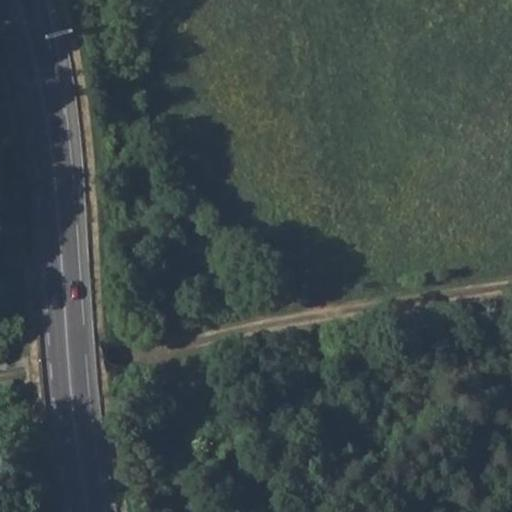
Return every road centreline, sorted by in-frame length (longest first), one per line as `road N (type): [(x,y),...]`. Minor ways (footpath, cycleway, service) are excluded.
road 1 (track): [(511,287),(0,379)]
road 2 (primary): [(85,511),(53,163),(16,0)]
road 3 (track): [(166,347),(188,511)]
